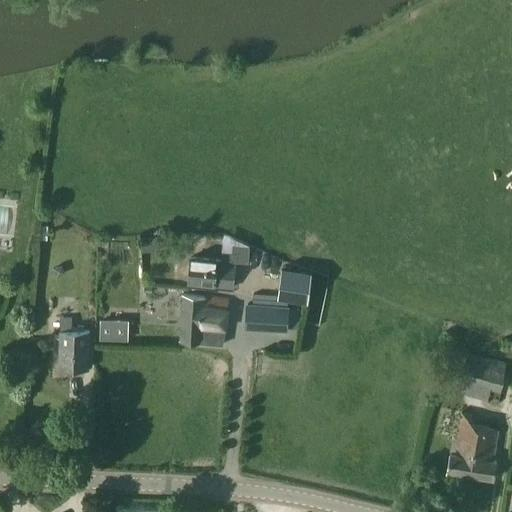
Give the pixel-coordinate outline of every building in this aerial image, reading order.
[(190,258),(187,284),(232,288),(235,263),(248,264),(249,248),(241,247),(237,246),(232,246),(232,253),(221,252),(220,261),(190,258)] [(282,268),(278,297),(307,301),(311,272),(282,268)] [(183,294),(180,341),(222,345),(229,300),(183,294)] [(287,307),(247,304),(246,328),(286,330),(287,307)] [(135,339),(135,318),(104,317),(103,338),(135,339)] [(59,331),(58,368),(88,369),(89,332),(71,331),(72,318),(60,318),(59,331)] [(469,353),(461,382),(463,383),(490,389),(491,390),(500,392),(507,363),(492,359),(492,360),(482,358),(482,357),(469,353)] [(446,471),(492,479),(495,463),(491,462),(496,432),(469,427),(469,424),(467,414),(461,413),(457,440),(452,439),(446,471)]
